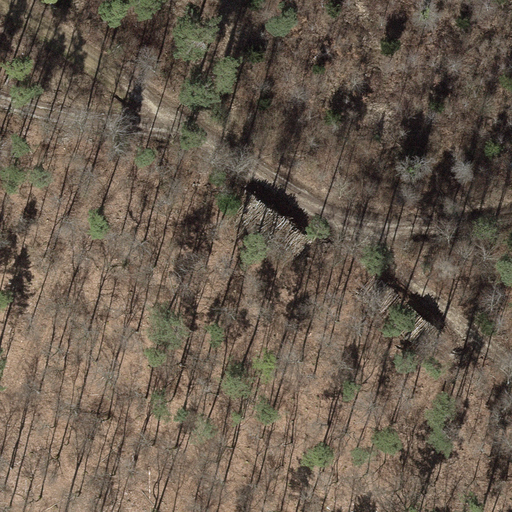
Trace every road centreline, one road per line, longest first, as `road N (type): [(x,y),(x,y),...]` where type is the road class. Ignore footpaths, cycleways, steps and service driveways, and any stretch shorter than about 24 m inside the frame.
road 1 (track): [(201,134),(0,1)]
road 2 (track): [(201,134),(0,77)]
road 3 (track): [(363,224),(511,351)]
road 4 (track): [(363,224),(298,198),(201,134)]
road 5 (track): [(511,216),(454,228),(363,224)]
